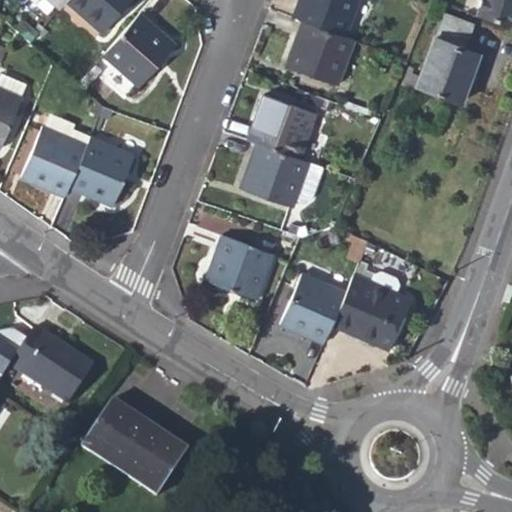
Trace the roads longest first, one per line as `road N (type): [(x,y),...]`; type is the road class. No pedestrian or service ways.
road 1 (residential): [(244,14),(123,314)]
road 2 (tertiary): [(123,314),(318,427),(353,439)]
road 3 (tertiary): [(429,417),(511,209)]
road 4 (tertiary): [(0,230),(123,314)]
